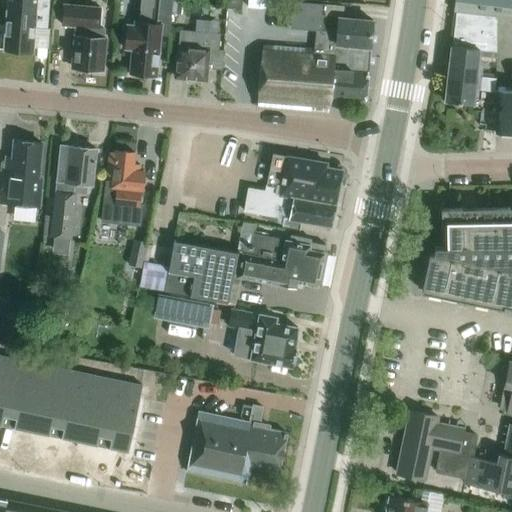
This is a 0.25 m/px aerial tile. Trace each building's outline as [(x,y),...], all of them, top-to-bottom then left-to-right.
[(0,25),(0,46),(4,47),(4,51),(32,53),(34,29),(47,30),(49,0),(8,0),(6,26),(0,25)] [(128,25),(125,50),(132,50),(130,74),(156,77),(161,36),(169,37),(172,14),(173,3),(173,0),(141,0),(139,23),(135,22),(135,26),(128,25)] [(242,9),(242,0),(227,0),(227,8),(242,9)] [(511,0),(461,0),(466,0),(464,13),(465,14),(497,18),(511,18),(511,0)] [(173,3),(172,14),(185,16),(187,4),(173,3)] [(305,4),(303,30),(317,31),(316,40),(371,45),(374,21),(343,19),(344,7),(305,4)] [(76,27),(76,36),(75,36),(73,53),(76,53),(75,69),(102,71),(105,39),(99,38),(102,8),(65,5),(63,26),(76,27)] [(497,18),(464,13),(457,13),(453,46),(445,102),(472,105),(475,89),(495,92),(496,79),(476,77),(480,50),(496,52),(497,18)] [(219,50),(220,34),(180,30),(176,77),(206,80),(207,68),(222,69),(224,51),(219,50)] [(371,45),(316,40),(316,50),(292,48),(293,40),(283,39),(266,37),(265,45),(264,45),(258,105),(329,112),(330,109),(333,98),(367,100),(369,76),(371,47),(371,45)] [(496,134),(511,133),(511,90),(496,90),(496,134)] [(0,203),(37,207),(39,192),(40,179),(38,178),(42,145),(17,142),(15,160),(8,159),(6,176),(0,175),(0,203)] [(94,185),(97,150),(61,146),(52,237),(73,239),(77,195),(74,195),(75,183),(94,185)] [(145,172),(140,171),(141,165),(135,165),(136,153),(117,151),(116,155),(111,154),(109,177),(114,177),(113,182),(106,181),(102,221),(119,223),(121,205),(139,207),(141,190),(143,190),(145,172)] [(267,190),(266,193),(336,204),(344,170),(326,167),(327,163),(275,154),(267,190)] [(332,226),(336,204),(266,193),(267,190),(249,187),(245,210),(285,217),(283,226),(301,229),(303,221),(332,226)] [(511,208),(442,210),(443,248),(436,248),(435,254),(426,252),(418,288),(511,307),(511,208)] [(290,241),(254,234),(256,223),(242,221),(238,246),(243,247),(242,254),(176,241),(167,292),(236,305),(241,277),(297,288),(298,282),(318,286),(319,284),(321,285),(327,253),(325,252),(327,245),(311,242),(312,239),(291,235),(290,241)] [(135,238),(129,265),(142,268),(148,241),(135,238)] [(213,305),(158,294),(154,317),(208,327),(213,305)] [(30,303),(19,302),(18,313),(16,330),(27,331),(30,303)] [(233,309),(233,310),(231,310),(229,324),(230,324),(230,326),(239,327),(234,354),(252,358),(252,359),(291,367),(298,328),(276,323),(277,318),(233,309)] [(58,314),(54,327),(64,330),(68,317),(58,314)] [(0,427),(22,432),(29,437),(38,439),(45,437),(68,441),(75,446),(83,448),(93,445),(115,450),(122,455),(131,456),(133,447),(130,440),(134,416),(139,410),(143,388),(0,361),(0,427)] [(511,362),(509,362),(504,385),(511,386),(511,389),(507,414),(511,414),(511,437),(508,456),(498,454),(497,462),(473,457),(477,436),(463,433),(464,428),(437,422),(438,418),(410,412),(397,474),(425,479),(432,448),(441,450),(436,472),(467,479),(466,485),(511,494),(511,362)] [(279,473),(287,433),(269,429),(270,426),(259,423),(263,407),(254,405),(250,422),(200,411),(187,470),(247,483),(251,467),(279,473)] [(426,511),(428,504),(421,502),(389,497),(386,511),(426,511)]
